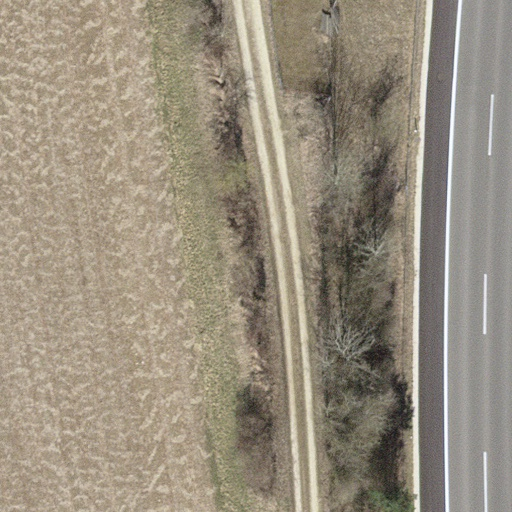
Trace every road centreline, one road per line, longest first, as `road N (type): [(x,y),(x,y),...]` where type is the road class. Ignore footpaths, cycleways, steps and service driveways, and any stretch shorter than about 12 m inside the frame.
road 1 (track): [(318,511),(296,241),(254,0)]
road 2 (trunk): [(506,0),(489,264),(488,511)]
